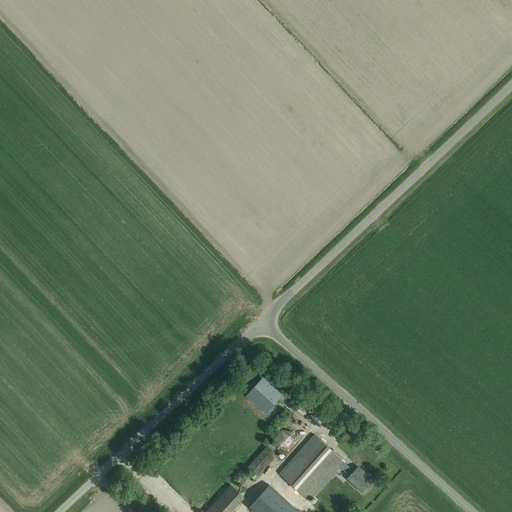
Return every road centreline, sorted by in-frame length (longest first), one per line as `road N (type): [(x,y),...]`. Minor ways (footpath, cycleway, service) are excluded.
road 1 (unclassified): [(511,84),(261,320)]
road 2 (unclassified): [(471,511),(261,320)]
road 3 (unclassified): [(58,511),(261,320)]
